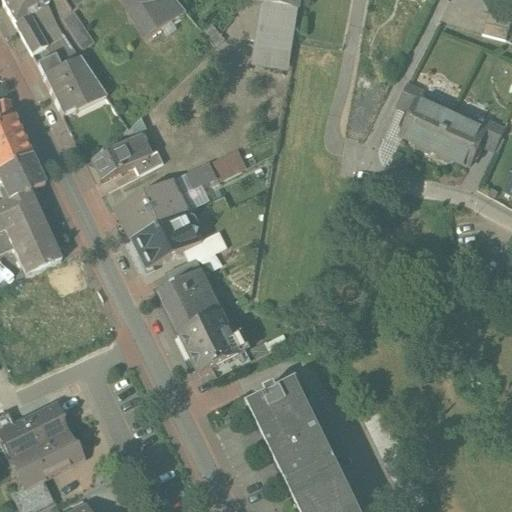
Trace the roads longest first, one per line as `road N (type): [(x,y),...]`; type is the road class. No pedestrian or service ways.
road 1 (residential): [(228,511),(0,46)]
road 2 (residential): [(357,0),(333,148),(354,155),(370,176)]
road 3 (residential): [(511,230),(384,190),(370,176)]
